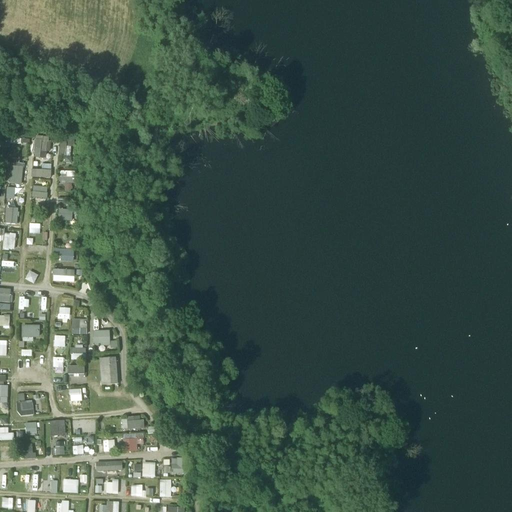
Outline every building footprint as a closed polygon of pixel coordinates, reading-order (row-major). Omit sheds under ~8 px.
[(233,94),(247,106),(251,102),(236,90),(233,94)] [(34,158),(48,158),(49,142),(35,141),(34,158)] [(23,184),(23,164),(11,165),(12,185),(23,184)] [(42,165),(42,170),(32,170),(32,179),(51,178),(50,165),(42,165)] [(59,172),(59,183),(76,184),(76,172),(59,172)] [(33,187),(33,199),(48,199),(48,188),(33,187)] [(5,225),(19,224),(18,208),(5,209),(5,225)] [(59,210),(59,221),(73,222),(74,210),(59,210)] [(20,240),(16,240),(16,235),(4,234),(4,250),(20,251),(20,240)] [(54,250),(54,257),(61,257),(61,263),(75,263),(75,250),(54,250)] [(75,283),(75,271),(53,270),(53,282),(75,283)] [(29,309),(29,299),(19,299),(18,309),(29,309)] [(9,331),(10,318),(1,317),(0,330),(9,331)] [(71,335),(87,336),(87,320),(71,320),(71,335)] [(41,338),(41,326),(22,326),(22,338),(41,338)] [(94,331),(93,347),(117,347),(117,341),(111,341),(111,332),(94,331)] [(65,357),(65,348),(56,348),(56,357),(65,357)] [(71,349),(71,361),(85,361),(85,350),(71,349)] [(100,367),(102,367),(116,366),(115,359),(99,360),(100,367)] [(117,385),(116,366),(102,367),(103,386),(117,385)] [(69,376),(86,375),(85,367),(69,367),(69,376)] [(0,403),(8,404),(9,386),(0,386),(0,403)] [(57,396),(65,397),(65,387),(57,387),(57,396)] [(71,391),(71,402),(81,402),(81,391),(71,391)] [(18,403),(19,417),(34,416),(33,402),(18,403)] [(145,429),(145,421),(140,421),(140,418),(122,419),(123,430),(145,429)] [(0,441),(14,441),(13,434),(8,434),(7,421),(0,421),(0,441)] [(66,437),(66,421),(50,422),(51,437),(66,437)] [(26,424),(26,435),(37,434),(36,424),(26,424)] [(125,453),(138,452),(138,446),(144,445),(144,435),(124,436),(125,453)] [(104,442),(104,453),(114,452),(114,442),(104,442)] [(56,443),(55,456),(64,456),(64,444),(56,443)] [(73,454),(84,454),(84,444),(73,443),(73,454)] [(188,459),(172,459),(172,468),(164,468),(164,474),(187,475),(188,459)] [(123,471),(122,462),(96,463),(97,472),(123,471)] [(155,478),(156,464),(143,463),(142,478),(155,478)] [(64,494),(78,494),(78,481),(64,480),(64,494)] [(119,495),(119,481),(112,481),(112,484),(105,484),(105,494),(119,495)] [(171,498),(171,481),(160,481),(159,498),(171,498)] [(142,486),(131,486),(132,497),(153,497),(153,489),(143,490),(142,486)] [(4,498),(2,508),(14,510),(15,500),(4,498)] [(36,511),(37,502),(29,502),(28,511),(36,511)] [(119,511),(120,503),(107,503),(106,511),(119,511)]
